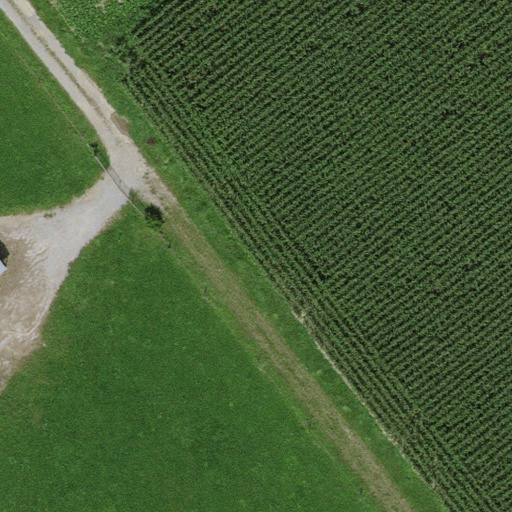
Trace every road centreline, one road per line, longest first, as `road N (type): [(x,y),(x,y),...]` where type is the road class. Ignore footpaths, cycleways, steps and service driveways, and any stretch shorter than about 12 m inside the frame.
road 1 (track): [(143,165),(407,511)]
road 2 (unclassified): [(12,0),(143,165)]
road 3 (track): [(143,165),(110,210),(0,283)]
